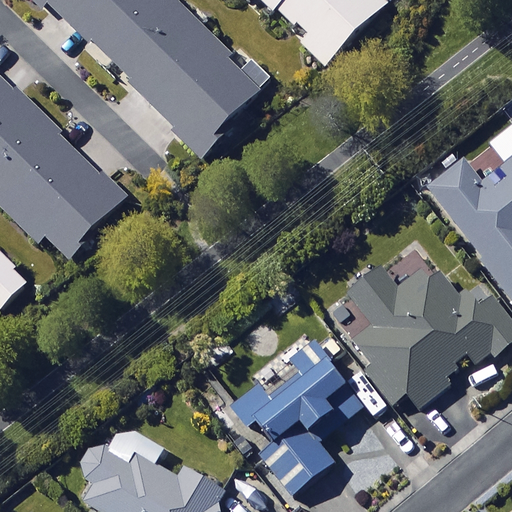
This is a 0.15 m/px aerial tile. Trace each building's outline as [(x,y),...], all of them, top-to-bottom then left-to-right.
[(232,58),(172,0),(28,0),(42,13),(48,7),(175,131),(171,135),(197,160),(272,84),(239,52),(232,58)] [(242,0),(246,4),(250,0),(255,0),(272,16),(274,13),(303,42),(300,46),(323,70),(392,0),(242,0)] [(60,135),(13,89),(10,92),(0,82),(0,210),(38,247),(44,241),(66,262),(124,201),(57,138),(60,135)] [(511,157),(495,171),(503,182),(485,195),(462,165),(424,195),(511,307),(511,157)] [(405,396),(418,412),(450,387),(446,382),(468,364),(472,369),(487,358),(492,365),(511,349),(511,326),(485,292),(468,306),(430,259),(395,287),(381,269),(346,297),(372,330),(354,343),(371,365),(363,371),(391,407),(405,396)] [(0,312),(26,286),(0,260),(0,312)] [(365,414),(310,343),(285,363),(293,375),(263,398),(257,389),(227,412),(245,435),(252,429),(267,449),(254,458),(288,502),(335,466),(321,448),(365,414)] [(224,511),(217,507),(223,498),(179,469),(176,474),(138,453),(130,467),(105,452),(91,453),(81,462),(79,472),(82,482),(93,490),(83,505),(95,511),(224,511)]
